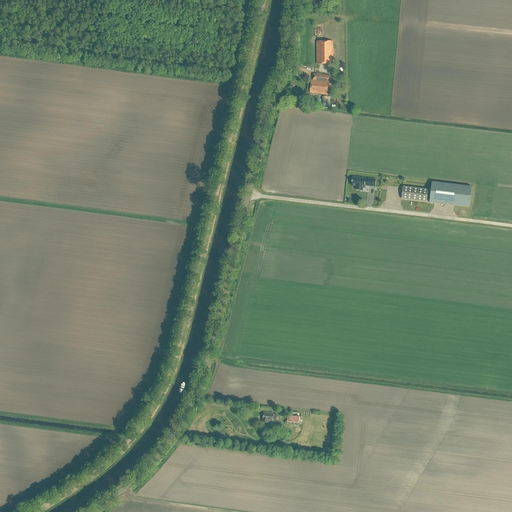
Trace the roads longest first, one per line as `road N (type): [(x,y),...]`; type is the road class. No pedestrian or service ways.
road 1 (track): [(38,511),(111,463),(162,398),(262,11)]
road 2 (unclassified): [(90,511),(153,459),(200,379),(290,54),(296,0)]
